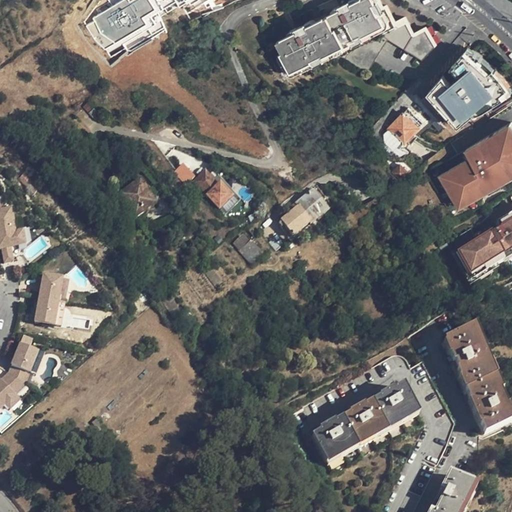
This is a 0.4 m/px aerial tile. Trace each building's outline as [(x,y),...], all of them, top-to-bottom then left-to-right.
[(94,21),(85,27),(92,38),(109,54),(162,20),(156,11),(162,7),(157,0),(119,0),(91,17),(94,21)] [(375,0),(353,0),(350,1),(352,5),(342,10),(340,7),(330,12),(314,20),(307,24),(309,27),(298,33),(296,30),(286,35),(276,40),(291,70),(310,60),(316,70),(342,57),(366,72),(387,39),(421,59),(436,44),(425,26),(413,32),(404,16),(395,21),(386,5),(380,8),(375,0)] [(333,7),(330,12),(340,7),(342,10),(352,5),(350,1),(353,0),(347,0),(340,4),(333,7)] [(287,32),(286,35),(296,30),(298,33),(309,27),(307,24),(314,20),(310,19),(306,21),(287,32)] [(427,82),(414,94),(443,127),(458,115),(464,121),(511,77),(476,41),(429,85),(427,82)] [(408,107),(404,112),(419,127),(424,122),(408,107)] [(419,127),(404,112),(382,136),(389,143),(391,140),(400,148),(419,127)] [(511,122),(511,123),(437,168),(461,208),(511,177),(511,122)] [(435,133),(429,127),(418,136),(427,141),(435,133)] [(173,172),(185,184),(195,174),(182,162),(173,172)] [(401,163),(395,170),(402,177),(408,170),(401,163)] [(204,167),(192,182),(222,207),(235,192),(204,167)] [(154,204),(138,181),(121,193),(118,195),(133,218),(154,204)] [(297,206),(290,210),(300,226),(308,221),(309,223),(327,211),(312,191),(295,204),(297,206)] [(497,201),(489,206),(491,210),(499,205),(497,201)] [(11,205),(0,206),(0,245),(0,246),(2,260),(13,259),(11,244),(18,243),(16,229),(11,205)] [(291,233),(300,226),(290,210),(286,213),(280,218),(291,233)] [(23,228),(16,229),(18,243),(25,242),(23,228)] [(241,236),(232,244),(237,250),(246,242),(241,236)] [(250,242),(239,252),(251,265),(262,255),(250,242)] [(207,264),(200,269),(216,289),(222,284),(207,264)] [(41,293),(39,300),(59,304),(63,280),(44,277),(41,288),(41,293)] [(178,312),(163,288),(153,295),(169,318),(178,312)] [(59,304),(39,300),(35,324),(54,327),(59,304)] [(66,305),(59,304),(54,327),(62,329),(66,305)] [(473,407),(478,416),(479,421),(478,422),(483,436),(511,424),(508,417),(507,417),(504,409),(499,395),(498,396),(495,389),(486,366),(485,366),(482,359),(477,346),(476,346),(473,339),(474,339),(471,331),(444,343),(448,352),(450,351),(451,355),(449,356),(453,363),(455,363),(458,371),(457,371),(459,379),(461,379),(463,384),(462,384),(471,407),(473,407)] [(39,354),(21,346),(11,367),(29,375),(39,354)] [(39,354),(29,375),(36,378),(46,357),(39,354)] [(11,367),(9,374),(25,385),(29,375),(11,367)] [(9,374),(0,381),(0,408),(12,398),(25,385),(9,374)] [(379,402),(378,401),(364,409),(362,407),(358,409),(360,412),(349,418),(349,417),(335,425),(333,422),(329,425),(330,428),(319,434),(312,438),(326,463),(415,416),(401,390),(394,394),(392,391),(388,393),(389,396),(379,402)] [(23,398),(18,393),(8,402),(13,407),(23,398)] [(377,399),(378,401),(379,402),(389,396),(388,393),(377,399)] [(348,414),(349,417),(349,418),(360,412),(358,409),(348,414)] [(95,416),(90,421),(94,426),(100,421),(95,416)] [(318,430),(319,434),(330,428),(329,425),(318,430)] [(423,464),(398,511),(413,511),(434,470),(423,464)] [(445,492),(443,495),(434,511),(460,511),(472,487),(449,475),(441,490),(445,492)]
